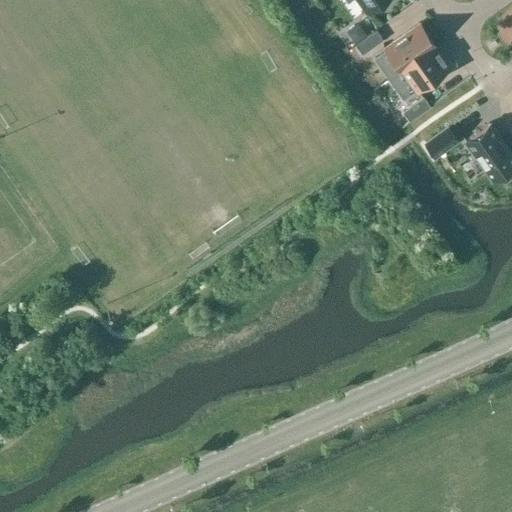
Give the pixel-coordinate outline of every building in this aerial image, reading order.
[(357,0),(365,11),(380,0),(357,0)] [(386,49),(374,57),(389,78),(400,70),(415,59),(435,46),(419,23),(415,25),(384,47),(386,49)] [(354,24),(346,30),(354,41),(366,33),(360,25),(354,24)] [(355,44),(362,54),(383,39),(376,29),(355,44)] [(400,70),(389,78),(403,98),(415,89),(448,66),(434,46),(435,46),(415,59),(400,70)] [(402,111),(409,121),(430,106),(423,96),(402,111)] [(511,164),(511,155),(489,123),(465,140),(492,179),(511,164)] [(434,157),(458,140),(447,125),(423,141),(434,157)]
